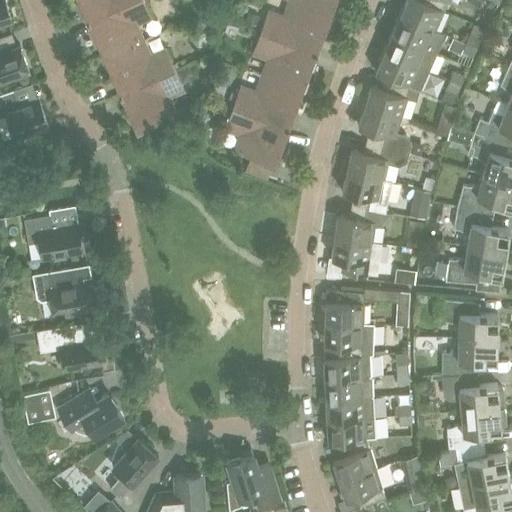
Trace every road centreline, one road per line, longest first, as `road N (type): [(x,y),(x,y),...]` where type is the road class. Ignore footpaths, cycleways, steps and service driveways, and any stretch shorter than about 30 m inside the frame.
road 1 (residential): [(32,0),(110,181),(156,404),(172,426),(194,434),(301,422)]
road 2 (residential): [(301,422),(300,299),(320,166),(380,0)]
road 3 (unknown): [(0,394),(12,444),(57,511)]
